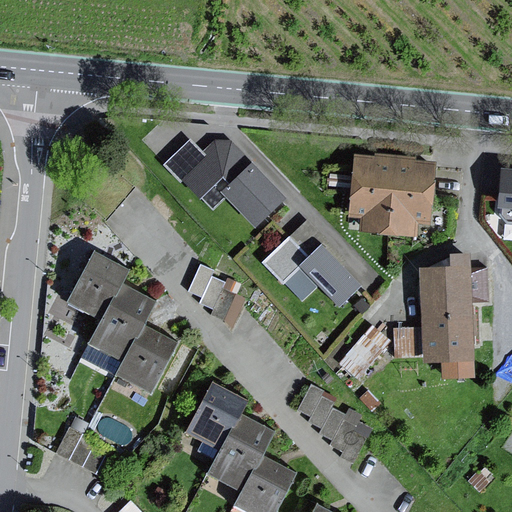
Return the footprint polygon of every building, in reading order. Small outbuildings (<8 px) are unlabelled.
[(165,164),(181,180),(208,153),(193,137),(165,164)] [(230,199),(259,228),(289,197),(233,143),(218,142),(208,153),(181,180),(215,213),(230,199)] [(426,163),(345,157),(341,219),(354,220),(352,234),(420,239),(426,163)] [(511,171),(503,171),(500,202),(511,203),(511,171)] [(304,220),(257,263),(279,288),(297,272),(331,309),(355,287),(338,269),(344,263),(304,220)] [(133,269),(100,251),(73,300),(107,319),(94,343),(126,361),(119,373),(155,393),(184,342),(148,323),(161,300),(126,282),(133,269)] [(466,376),(463,252),(437,253),(438,265),(413,266),(414,328),(390,328),(391,360),(435,359),(435,376),(466,376)] [(354,368),(386,332),(374,321),(342,357),(354,368)] [(360,448),(375,421),(334,399),(338,392),(313,378),(294,412),(360,448)] [(251,397),(215,379),(189,430),(223,446),(209,472),(243,490),(237,502),(256,511),(280,511),(302,470),(266,451),(277,429),(244,412),(251,397)] [(71,426),(57,452),(111,480),(125,454),(71,426)]
